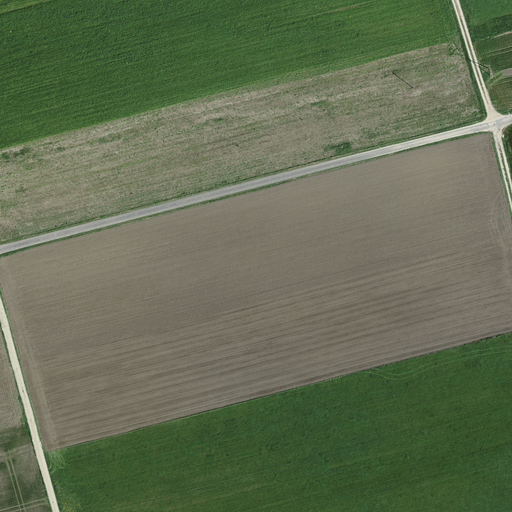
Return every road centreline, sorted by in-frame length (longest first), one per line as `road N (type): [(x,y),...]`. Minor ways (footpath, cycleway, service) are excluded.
road 1 (unclassified): [(0,249),(511,118)]
road 2 (track): [(0,310),(56,511)]
road 3 (track): [(493,123),(454,0)]
